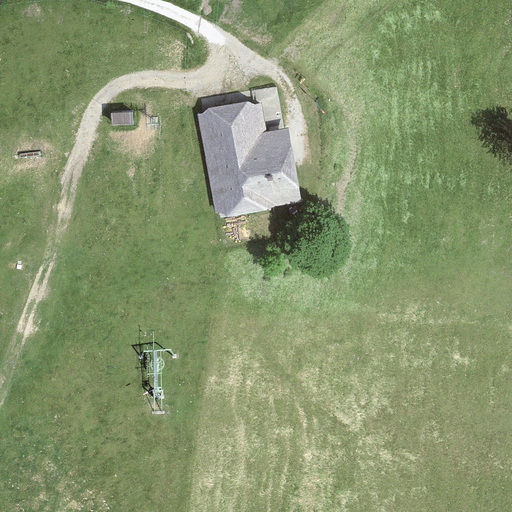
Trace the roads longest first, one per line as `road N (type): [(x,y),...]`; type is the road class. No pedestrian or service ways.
road 1 (track): [(140,0),(245,54),(217,71),(121,86),(97,108),(63,179),(0,379)]
road 2 (track): [(434,511),(256,423),(194,419),(128,431),(85,417),(40,363),(32,277)]
